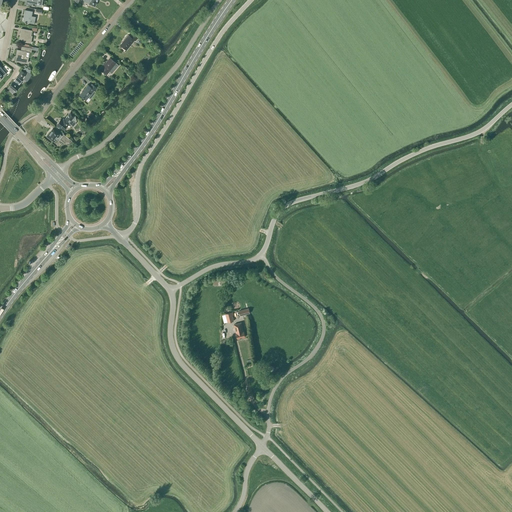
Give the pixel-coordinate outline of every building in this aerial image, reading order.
[(22,22),(34,24),(35,17),(32,16),(32,11),(25,10),(22,22)] [(24,42),(30,43),(32,36),(31,36),(32,31),(21,29),(19,40),(24,41),(24,42)] [(134,40),(135,41),(137,38),(132,34),(130,36),(128,35),(120,45),(126,50),(134,40)] [(17,50),(15,61),(27,63),(28,57),(29,52),(31,53),(31,48),(22,46),(21,51),(17,50)] [(116,63),(112,59),(111,61),(110,60),(108,62),(107,61),(100,70),(103,72),(103,73),(103,74),(104,75),(105,75),(106,74),(109,71),(111,73),(118,65),(116,63)] [(14,81),(12,83),(12,82),(9,86),(7,88),(11,92),(13,89),(15,91),(18,88),(16,86),(18,84),(20,81),(16,77),(14,80),(14,81)] [(88,85),(79,95),(85,100),(88,97),(90,99),(95,92),(94,91),(97,88),(92,84),(90,87),(88,85)] [(65,130),(67,127),(66,126),(69,123),(73,127),(75,123),(76,121),(75,117),(74,116),(75,116),(70,112),(64,120),(64,119),(62,121),(60,120),(56,124),(63,130),(64,129),(65,130)] [(91,112),(87,116),(92,120),(96,116),(94,114),(93,114),(92,112),(91,112)] [(54,142),(56,139),(58,140),(59,139),(68,145),(68,144),(70,145),(73,142),(71,140),(63,134),(62,136),(60,134),(56,131),(56,130),(54,129),(53,129),(52,129),(50,132),(47,136),(51,139),(51,140),(53,142),(54,141),(54,142)] [(243,331),(241,323),(234,325),(238,339),(245,336),(244,331),(243,331)]
